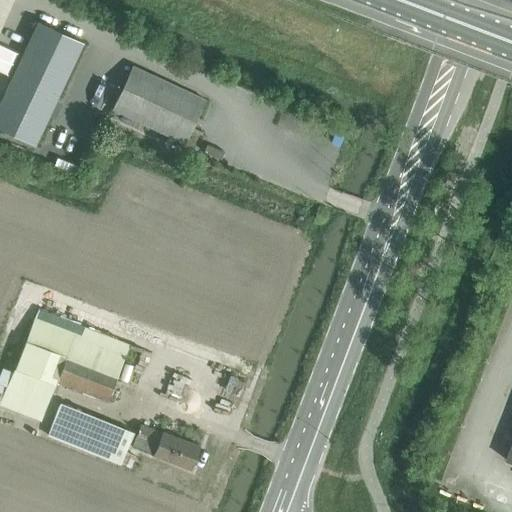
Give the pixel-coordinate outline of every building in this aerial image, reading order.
[(52,116),(59,101),(55,100),(83,41),(39,20),(0,101),(0,127),(35,144),(48,115),(52,116)] [(185,144),(206,98),(133,64),(112,109),(185,144)] [(34,319),(0,400),(0,405),(41,420),(57,381),(109,401),(126,354),(34,319)] [(243,383),(249,368),(238,364),(232,379),(243,383)] [(169,395),(188,401),(195,379),(176,373),(169,395)] [(59,404),(47,434),(122,464),(134,433),(59,404)] [(191,469),(200,445),(165,431),(164,433),(141,424),(132,446),(191,469)]
